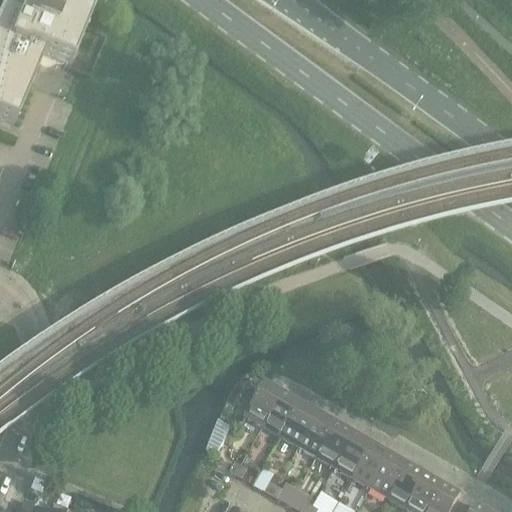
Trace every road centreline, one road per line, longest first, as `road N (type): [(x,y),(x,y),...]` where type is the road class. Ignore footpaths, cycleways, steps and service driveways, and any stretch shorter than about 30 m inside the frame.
road 1 (primary): [(200,0),(511,225)]
road 2 (primary): [(511,160),(293,0)]
road 3 (residential): [(16,292),(48,363),(0,482)]
